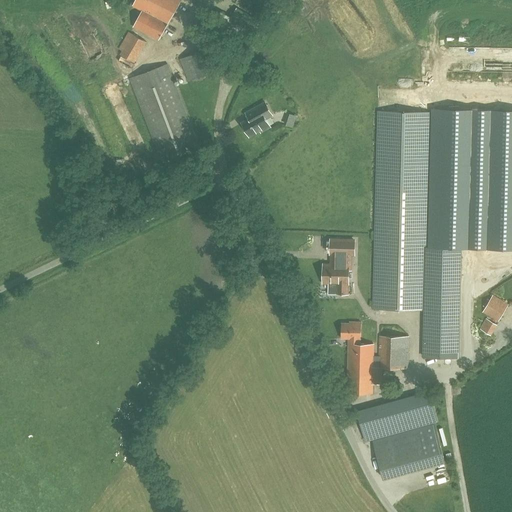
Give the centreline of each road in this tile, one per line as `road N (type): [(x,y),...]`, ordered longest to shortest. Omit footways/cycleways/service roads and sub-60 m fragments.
road 1 (unclassified): [(388,511),(226,183),(0,287)]
road 2 (unknown): [(333,408),(445,371),(511,325)]
